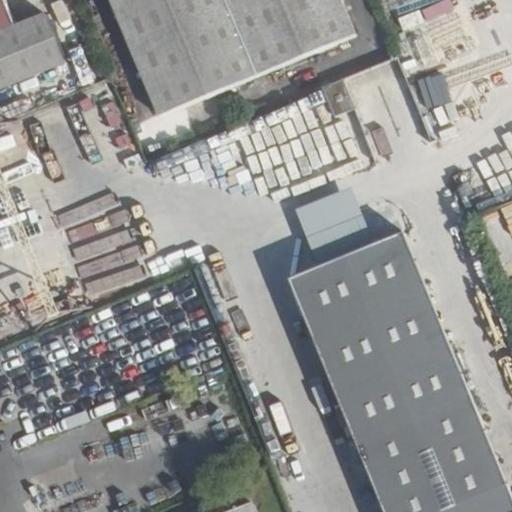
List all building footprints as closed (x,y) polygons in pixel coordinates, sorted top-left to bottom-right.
[(114,0),(163,120),(359,40),(342,0),(114,0)] [(0,94),(74,64),(55,16),(7,36),(0,17),(0,94)] [(345,78),(325,86),(333,107),(353,99),(345,78)] [(307,230),(331,287),(387,264),(363,206),(307,230)] [(301,299),(368,461),(482,414),(416,252),(387,264),(331,287),(301,299)] [(511,511),(511,487),(482,414),(368,461),(388,511),(511,511)] [(232,511),(256,511),(253,503),(232,511)]
